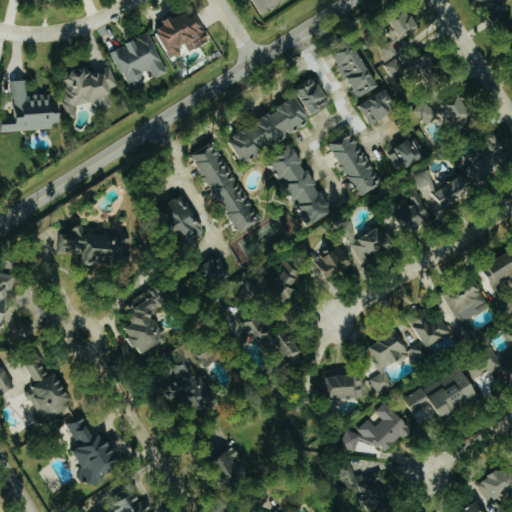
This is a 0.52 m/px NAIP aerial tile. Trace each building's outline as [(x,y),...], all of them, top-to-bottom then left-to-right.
[(282,0),(249,0),(257,14),(282,0)] [(377,45),(383,60),(396,55),(390,40),(413,31),(403,6),(380,15),(390,40),(377,45)] [(205,40),(191,14),(180,20),(175,10),(146,26),(165,60),(181,51),(182,53),(205,40)] [(165,72),(144,31),(128,39),(107,50),(125,86),(140,78),(138,73),(147,68),(152,78),(165,72)] [(327,53),(350,98),(373,87),(364,68),(361,70),(347,43),(327,53)] [(387,79),(403,72),(396,57),(380,64),(387,79)] [(77,105),(102,101),(103,106),(114,104),(111,87),(117,86),(114,67),(64,75),(70,113),(78,112),(77,105)] [(301,113),(322,106),(312,78),(291,86),(301,113)] [(5,132),(65,128),(63,101),(53,102),(53,94),(29,95),(29,80),(14,81),(16,118),(4,118),(5,132)] [(366,125),(382,115),(375,104),(385,97),(379,87),(353,105),(366,125)] [(441,115),(456,105),(450,96),(435,105),(441,115)] [(280,135),(278,132),(302,119),(291,98),(222,135),(235,160),(280,135)] [(436,113),(421,99),(411,110),(426,124),(436,113)] [(323,142),(350,196),(376,183),(349,129),(323,142)] [(424,153),(412,133),(385,149),(396,169),(424,153)] [(467,150),(474,160),(468,164),(479,180),(509,160),(491,133),(467,150)] [(213,142),(187,157),(230,233),(256,218),(213,142)] [(295,221),(304,219),(324,206),(315,191),(311,192),(308,181),(293,159),(293,156),(289,150),(288,145),(275,149),(263,156),(267,169),(272,177),(274,176),(277,189),(285,201),(289,200),(295,221)] [(433,185),(426,169),(414,173),(428,203),(460,189),(454,176),(433,185)] [(430,213),(413,188),(381,210),(398,235),(430,213)] [(202,232),(180,192),(161,203),(183,243),(202,232)] [(379,247),(371,228),(353,236),(346,219),(334,224),(350,260),(379,247)] [(61,252),(87,254),(87,262),(130,264),(131,235),(85,234),(85,228),(73,227),(73,234),(62,233),(61,252)] [(348,266),(340,245),(311,257),(320,277),(348,266)] [(310,252),(304,248),(298,257),(304,261),(310,252)] [(500,288),(497,283),(511,274),(511,248),(476,268),(490,294),(500,288)] [(216,282),(229,273),(218,257),(205,266),(216,282)] [(292,282),(297,283),(299,273),(274,267),(265,297),(286,303),(292,282)] [(0,345),(2,346),(14,274),(0,272),(0,345)] [(126,299),(141,352),(167,345),(157,309),(171,305),(166,287),(126,299)] [(420,348),(449,331),(439,314),(427,321),(418,305),(401,315),(420,348)] [(276,322),(272,326),(260,315),(248,328),(292,369),(302,358),(300,356),(306,349),(276,322)] [(511,381),(511,326),(503,332),(511,348),(495,356),(490,346),(471,357),(474,363),(466,367),(473,379),(476,377),(482,387),(500,376),(505,385),(511,381)] [(362,347),(378,373),(368,379),(376,392),(391,383),(382,367),(397,358),(399,361),(408,356),(391,329),(362,347)] [(414,358),(424,352),(418,342),(408,348),(414,358)] [(52,375),(42,358),(29,366),(38,384),(27,390),(43,421),(76,403),(59,371),(52,375)] [(161,382),(164,392),(175,405),(189,400),(198,410),(217,404),(221,400),(220,396),(206,380),(205,376),(196,379),(195,374),(190,369),(187,361),(173,365),(177,375),(164,379),(161,382)] [(402,397),(418,427),(473,398),(457,368),(402,397)] [(0,390),(3,395),(12,390),(0,370),(0,390)] [(321,399),(364,396),(363,373),(320,375),(321,399)] [(385,450),(408,429),(388,406),(383,404),(374,412),(380,420),(373,426),(367,419),(358,426),(356,433),(345,429),(339,446),(353,451),(357,442),(359,440),(385,450)] [(67,424),(87,467),(80,471),(87,486),(125,468),(108,430),(95,436),(85,415),(67,424)] [(236,460),(242,455),(235,445),(215,459),(237,488),(250,479),(236,460)] [(379,470),(354,476),(350,461),(335,464),(341,489),(348,488),(352,504),(385,496),(379,470)] [(487,502),(511,486),(511,470),(506,462),(475,482),(487,502)]
